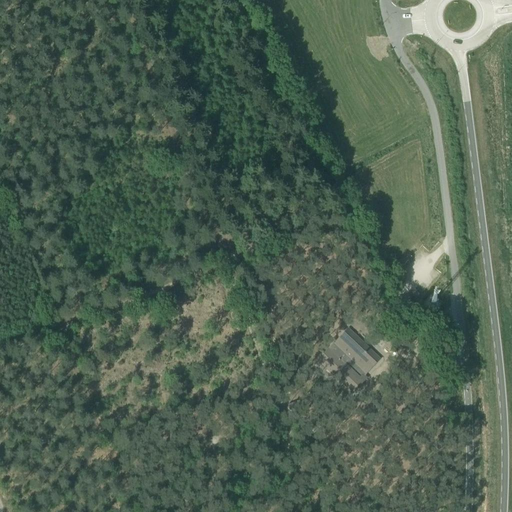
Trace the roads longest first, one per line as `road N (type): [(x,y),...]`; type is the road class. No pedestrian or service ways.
road 1 (primary): [(458,46),(500,382),(502,511)]
road 2 (unclassified): [(390,33),(432,111),(464,361)]
road 3 (track): [(236,0),(344,212)]
road 4 (track): [(344,212),(400,298),(462,338)]
road 5 (track): [(0,158),(57,315)]
road 6 (track): [(293,402),(232,251)]
